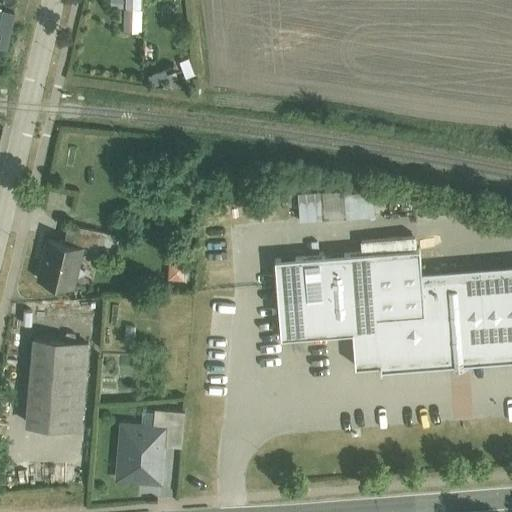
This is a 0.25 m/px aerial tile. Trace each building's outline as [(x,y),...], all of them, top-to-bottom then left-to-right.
[(141,7),(125,7),(126,30),(142,29),(141,7)] [(298,192),(300,221),(376,217),(375,189),(298,192)] [(123,233),(83,227),(80,245),(120,252),(123,233)] [(51,240),(42,281),(82,290),(91,249),(51,240)] [(511,260),(425,269),(423,243),(277,256),(284,334),(353,328),(357,364),(382,362),(382,368),(511,356),(511,260)] [(93,340),(34,337),(29,421),(89,425),(93,340)] [(120,422),(114,479),(161,483),(164,444),(183,446),(187,410),(157,407),(155,425),(120,422)]
